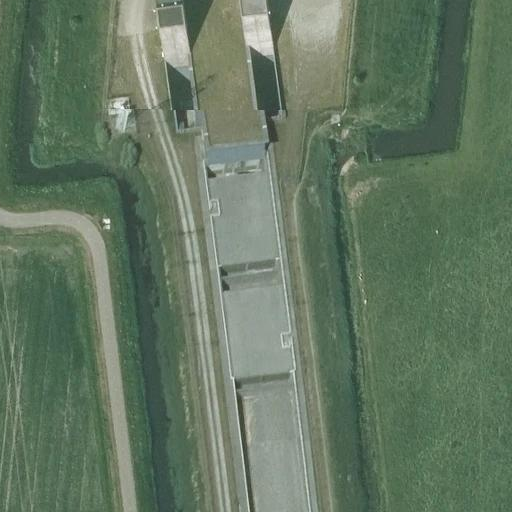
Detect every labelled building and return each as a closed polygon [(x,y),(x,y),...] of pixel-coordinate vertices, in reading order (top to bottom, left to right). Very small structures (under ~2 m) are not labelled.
[(201,132),(184,0),(157,0),(162,32),(175,135),(194,132),(201,132)] [(238,399),(250,511),(308,511),(294,392),(294,389),(293,378),(297,378),(286,289),(284,278),(284,274),(282,264),(271,177),(269,160),(265,124),(248,0),(184,0),(201,132),(206,168),(208,185),(219,272),(220,282),(221,285),(222,297),(233,386),(237,385),(238,395),(238,399)] [(270,0),(248,0),(254,38),(265,124),(289,121),(270,0)] [(265,124),(269,160),(271,177),(282,264),(284,274),(284,278),(286,289),(297,378),(293,378),(294,389),(294,392),(308,511),(319,511),(304,378),(280,186),(272,123),(265,124)] [(238,395),(237,385),(233,386),(222,297),(221,285),(220,282),(219,272),(208,185),(206,168),(201,132),(194,132),(212,283),(238,511),(250,511),(238,399),(238,395)]
